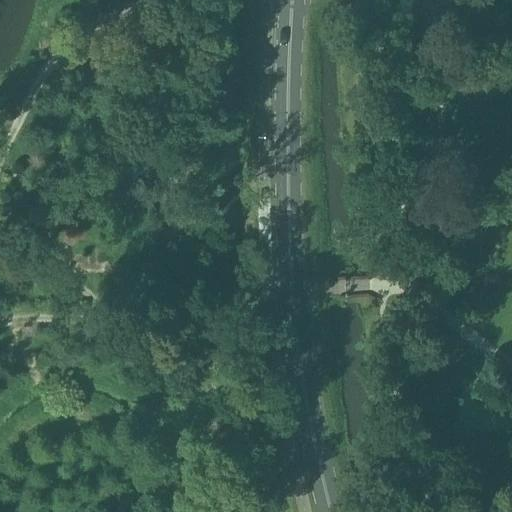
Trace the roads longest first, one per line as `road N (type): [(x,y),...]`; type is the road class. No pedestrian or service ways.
road 1 (secondary): [(330,511),(291,288),(291,0)]
road 2 (track): [(183,511),(174,478),(133,431),(57,414),(34,421),(0,457)]
road 3 (track): [(216,294),(237,396),(238,455),(154,449)]
road 4 (track): [(0,164),(28,95),(54,60),(135,0)]
road 5 (track): [(75,314),(269,292)]
